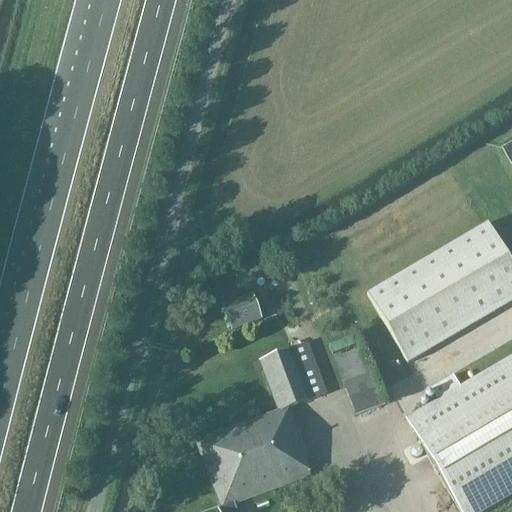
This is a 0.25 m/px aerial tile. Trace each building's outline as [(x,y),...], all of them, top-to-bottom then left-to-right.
[(511,267),(487,225),(366,295),(407,366),(511,304),(511,267)] [(266,281),(278,276),(273,266),(261,271),(266,281)] [(251,296),(221,307),(230,331),(260,320),(259,317),(266,314),(260,299),(253,301),(251,296)] [(288,409),(324,396),(305,344),(258,362),(277,412),(194,443),(219,510),(212,511),(231,511),(230,507),(307,478),(301,461),(306,460),(288,409)] [(332,360),(355,417),(385,405),(363,348),(332,360)] [(458,511),(485,511),(511,496),(511,355),(404,419),(458,511)]
